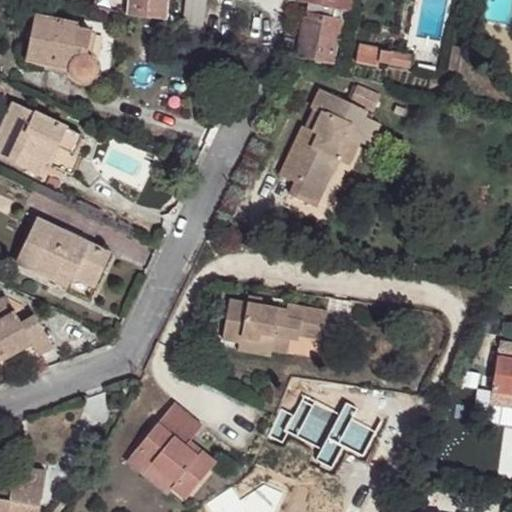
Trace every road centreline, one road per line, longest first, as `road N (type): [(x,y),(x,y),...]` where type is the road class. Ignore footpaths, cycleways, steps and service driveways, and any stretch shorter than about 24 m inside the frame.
road 1 (unknown): [(368,511),(460,336),(449,299),(295,271),(213,272)]
road 2 (residential): [(0,404),(125,356),(255,87)]
